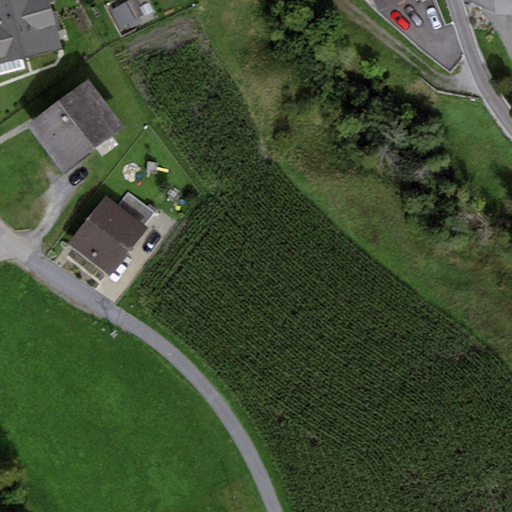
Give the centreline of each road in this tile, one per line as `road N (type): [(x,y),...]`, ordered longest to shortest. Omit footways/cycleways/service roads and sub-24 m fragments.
road 1 (residential): [(0,233),(197,380),(251,456),(273,511)]
road 2 (residential): [(511,123),(483,83),(455,0)]
